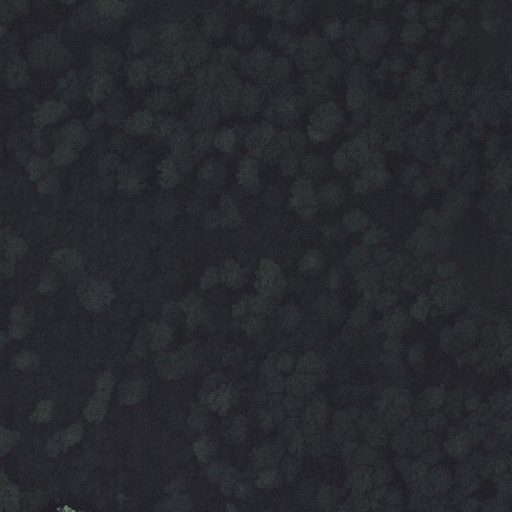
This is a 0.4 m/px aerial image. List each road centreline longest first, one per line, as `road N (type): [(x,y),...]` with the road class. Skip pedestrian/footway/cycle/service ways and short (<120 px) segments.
road 1 (track): [(306,0),(322,40),(304,76),(237,114),(146,288),(102,415),(76,444)]
road 2 (track): [(0,129),(120,26),(179,0)]
